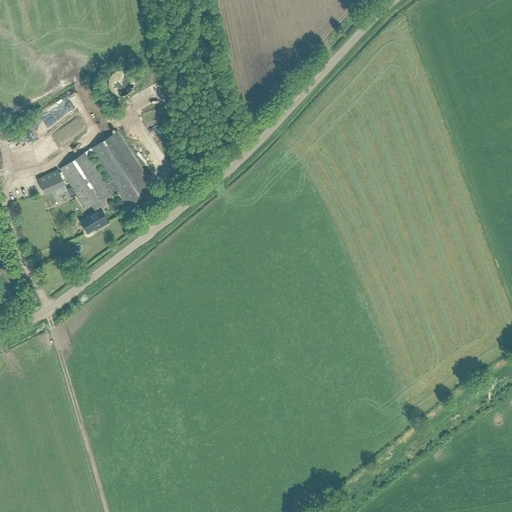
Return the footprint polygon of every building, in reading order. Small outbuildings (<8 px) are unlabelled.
[(134,83),(134,82),(134,81),(134,80),(134,79),(133,78),(133,76),(132,75),(131,74),(130,73),(129,72),(128,71),(127,71),(126,70),(125,70),(124,69),(123,69),(121,69),(120,69),(119,69),(118,69),(116,70),(115,70),(114,71),(113,71),(112,72),(112,73),(111,74),(110,75),(109,76),(109,78),(108,79),(108,80),(108,81),(108,82),(108,83),(108,84),(108,85),(109,87),(109,88),(110,89),(110,90),(111,90),(112,91),(112,92),(113,93),(114,93),(115,94),(116,94),(118,95),(119,95),(121,95),(122,95),(123,95),(124,95),(125,94),(126,94),(128,93),(129,92),(130,91),(131,90),(132,90),(132,89),(133,88),(133,87),(134,85),(134,84),(134,83)] [(138,95),(135,94),(133,104),(145,106),(148,89),(139,88),(138,95)] [(69,108),(79,103),(74,91),(63,95),(69,108)] [(55,106),(10,138),(19,152),(33,143),(41,154),(86,123),(77,109),(63,118),(55,106)] [(124,120),(124,122),(134,119),(129,106),(109,111),(113,123),(124,120)] [(154,189),(116,131),(60,168),(87,209),(91,206),(95,212),(80,220),(87,232),(101,225),(101,226),(109,221),(101,207),(105,204),(101,199),(117,189),(128,206),(154,189)] [(58,168),(37,178),(45,194),(65,184),(58,168)] [(0,267),(0,304),(1,309),(22,303),(11,264),(0,267)]
